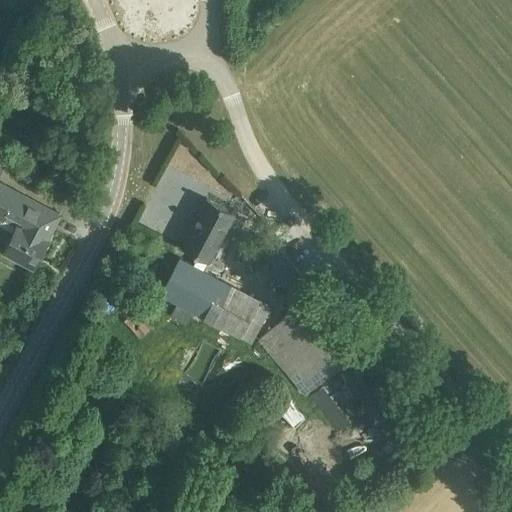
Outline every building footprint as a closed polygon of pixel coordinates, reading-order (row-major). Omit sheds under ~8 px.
[(59,214),(0,182),(0,172),(5,164),(0,161),(0,215),(17,225),(3,249),(33,266),(47,240),(46,239),(59,214)] [(234,212),(207,197),(181,246),(208,261),(234,212)] [(305,393),(362,345),(271,239),(260,248),(273,264),(303,301),(258,339),(305,393)] [(260,298),(180,255),(159,294),(239,336),(260,298)] [(150,328),(133,311),(124,320),(140,337),(150,328)] [(291,426),(302,418),(287,396),(275,404),(291,426)] [(423,442),(412,452),(427,467),(438,458),(423,442)]
